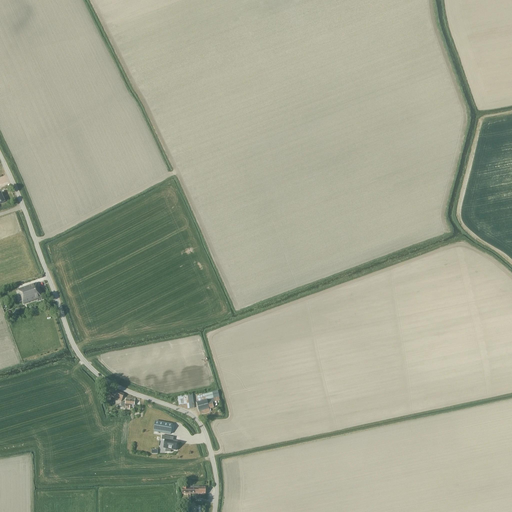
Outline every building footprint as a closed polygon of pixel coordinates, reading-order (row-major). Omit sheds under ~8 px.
[(23,304),(41,298),(37,283),(18,289),(23,304)] [(121,402),(124,394),(114,389),(112,395),(108,394),(108,393),(105,400),(110,402),(112,397),(121,402)] [(209,411),(211,411),(210,409),(216,407),(214,402),(220,401),(217,392),(205,395),(197,397),(198,402),(196,402),(200,414),(210,412),(209,411)] [(177,396),(178,400),(178,405),(187,404),(187,409),(194,408),(192,394),(177,396)] [(129,405),(130,399),(125,398),(125,403),(121,402),(120,409),(129,409),(129,405)] [(172,425),(155,422),(154,431),(170,434),(172,425)] [(162,435),(161,440),(165,440),(163,448),(166,449),(165,452),(164,452),(171,452),(170,452),(170,450),(176,451),(177,442),(169,441),(170,437),(162,435)] [(190,489),(189,489),(189,486),(183,486),(183,489),(182,489),(182,494),(190,494),(190,489)]
